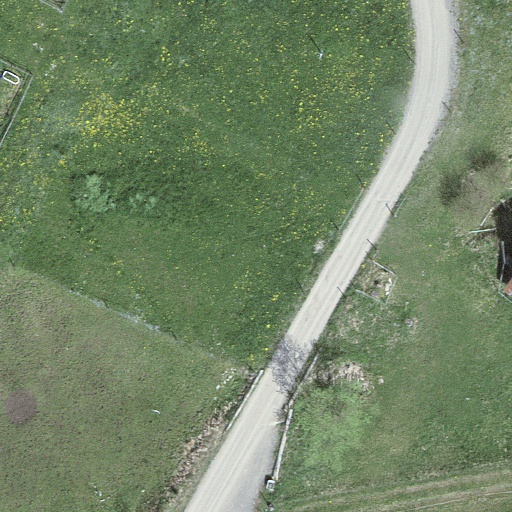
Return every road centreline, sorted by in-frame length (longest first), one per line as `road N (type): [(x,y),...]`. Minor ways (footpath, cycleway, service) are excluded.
road 1 (track): [(203,511),(406,154),(432,67),(426,0)]
road 2 (track): [(337,511),(511,485)]
